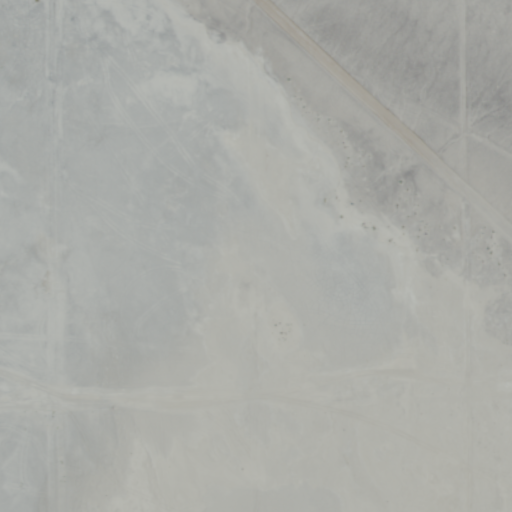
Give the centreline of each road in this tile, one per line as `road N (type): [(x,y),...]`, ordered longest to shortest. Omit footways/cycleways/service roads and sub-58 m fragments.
road 1 (track): [(0,368),(62,394),(248,393),(368,368),(404,347),(437,348)]
road 2 (track): [(254,0),(511,235)]
road 3 (track): [(260,392),(331,407),(429,449)]
